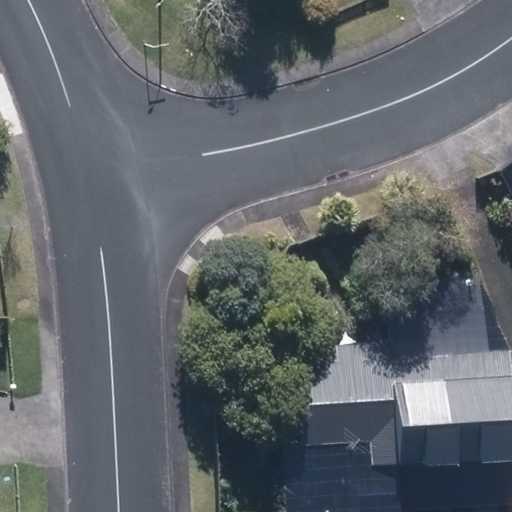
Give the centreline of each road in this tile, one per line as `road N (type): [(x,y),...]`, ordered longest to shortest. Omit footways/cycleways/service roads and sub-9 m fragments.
road 1 (residential): [(511,39),(416,95),(292,137),(94,171)]
road 2 (residential): [(117,511),(110,314),(94,171)]
road 3 (residential): [(94,171),(26,0)]
